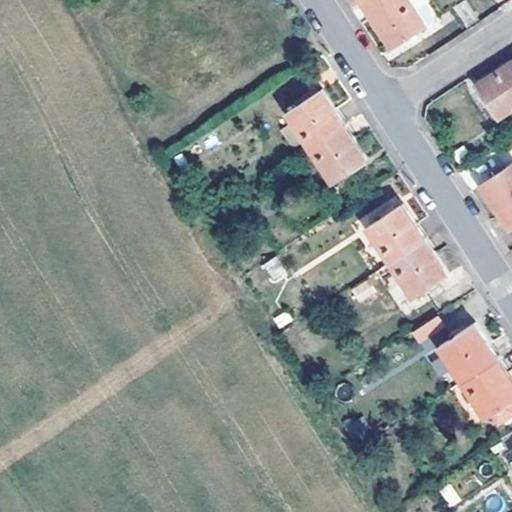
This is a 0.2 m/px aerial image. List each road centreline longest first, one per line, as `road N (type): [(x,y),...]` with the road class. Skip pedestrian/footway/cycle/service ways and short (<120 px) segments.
road 1 (residential): [(511,304),(385,107)]
road 2 (residential): [(385,107),(511,25)]
road 3 (residential): [(385,107),(315,0)]
